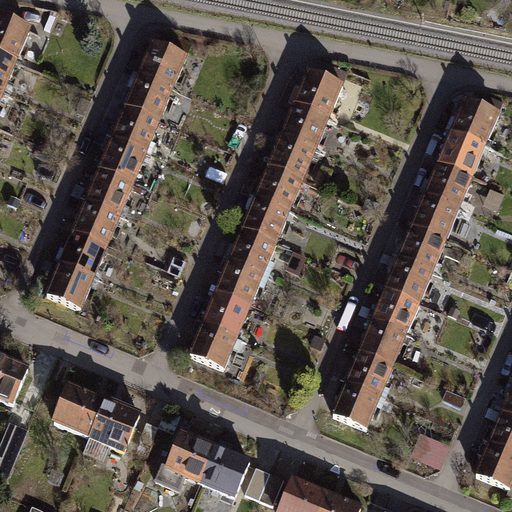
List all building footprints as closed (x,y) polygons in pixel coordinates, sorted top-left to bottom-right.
[(30,33),(0,20),(0,57),(17,65),(30,33)] [(194,61),(156,45),(142,77),(181,93),(194,61)] [(17,65),(0,57),(0,94),(4,96),(17,65)] [(346,90),(310,75),(297,107),(333,122),(346,90)] [(181,93),(142,77),(129,109),(168,125),(181,93)] [(500,116),(466,101),(453,133),(487,147),(500,116)] [(333,122),(297,107),(284,138),(319,153),(333,122)] [(168,125),(129,109),(116,141),(154,157),(168,125)] [(487,147),(453,133),(440,165),(473,179),(487,147)] [(319,153),(284,138),(271,170),(306,185),(315,163),(319,153)] [(154,157),(116,141),(102,173),(141,189),(151,165),(154,157)] [(473,179),(440,165),(426,197),(460,211),(473,179)] [(306,185),(271,170),(257,201),(293,216),(306,185)] [(141,189),(102,173),(89,205),(128,221),(130,215),(141,189)] [(460,211),(426,197),(413,229),(447,242),(460,211)] [(293,216),(257,201),(244,233),(280,248),(293,216)] [(128,221),(89,205),(76,236),(114,252),(124,229),(128,221)] [(447,242),(413,229),(400,260),(434,274),(447,242)] [(280,248),(244,233),(231,264),(267,279),(280,248)] [(114,252),(76,236),(63,268),(101,284),(103,279),(114,252)] [(434,274),(400,260),(387,292),(421,306),(434,274)] [(267,279),(231,264),(218,296),(253,311),(267,279)] [(101,284),(63,268),(49,300),(88,316),(98,291),(101,284)] [(421,306),(387,292),(374,324),(407,338),(421,306)] [(253,311),(218,296),(205,327),(240,342),(253,311)] [(407,338),(374,324),(360,356),(394,370),(407,338)] [(240,342),(205,327),(191,359),(227,373),(240,342)] [(394,370),(360,356),(347,388),(381,402),(394,370)] [(0,400),(18,408),(33,372),(0,358),(0,400)] [(381,402),(347,388),(334,419),(368,433),(381,402)] [(59,427),(94,441),(109,405),(74,391),(59,427)] [(94,441),(129,456),(144,420),(109,405),(94,441)] [(511,419),(504,416),(490,448),(511,456),(511,419)] [(32,436),(14,428),(0,459),(6,463),(0,476),(0,477),(11,483),(32,436)] [(193,480),(207,486),(222,450),(187,436),(172,472),(168,470),(163,481),(188,492),(193,480)] [(451,448),(420,436),(411,459),(442,472),(451,448)] [(207,486),(242,501),(257,465),(236,456),(239,449),(225,443),(222,450),(207,486)] [(511,490),(511,456),(490,448),(477,479),(511,493),(511,490)] [(291,484),(262,472),(251,500),(279,511),(291,484)] [(284,511),(325,511),(331,498),(296,483),(284,511)] [(325,511),(364,511),(331,498),(325,511)]
